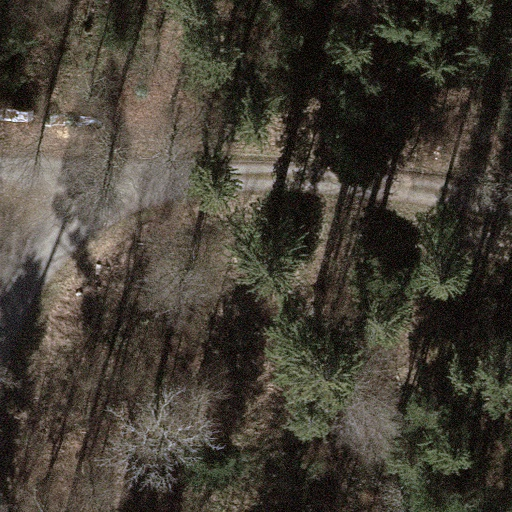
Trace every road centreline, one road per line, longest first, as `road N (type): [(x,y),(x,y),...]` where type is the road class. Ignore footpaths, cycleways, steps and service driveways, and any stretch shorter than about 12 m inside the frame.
road 1 (track): [(0,179),(98,197),(299,170),(511,206)]
road 2 (track): [(98,197),(18,262),(0,308)]
